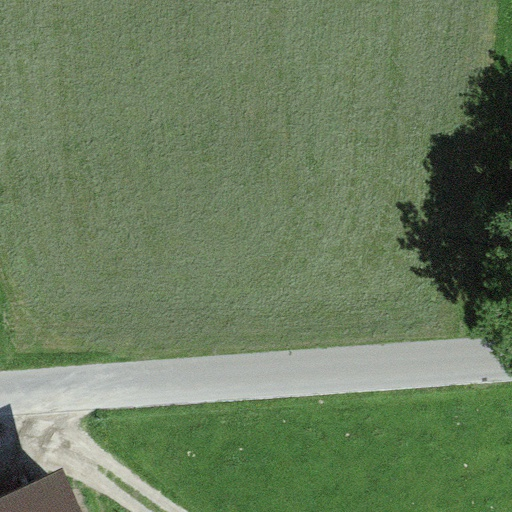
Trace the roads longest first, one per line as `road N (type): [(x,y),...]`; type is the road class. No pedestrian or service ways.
road 1 (unclassified): [(0,396),(511,359)]
road 2 (track): [(62,391),(65,448),(155,511)]
